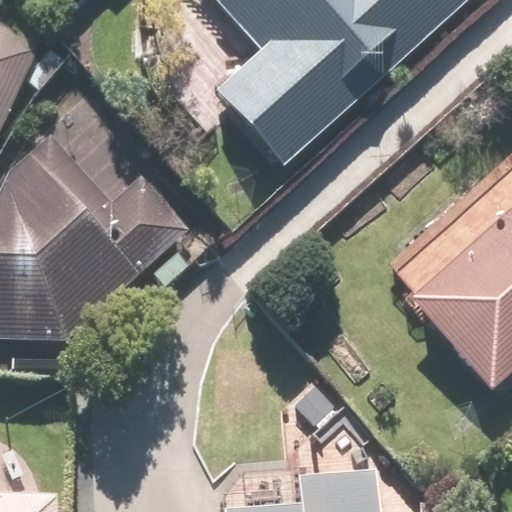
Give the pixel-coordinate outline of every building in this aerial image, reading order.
[(291,164),(472,0),(194,0),(253,65),(224,91),(291,164)] [(0,31),(0,151),(49,58),(0,31)] [(0,343),(70,347),(193,235),(137,174),(113,196),(62,141),(0,197),(0,343)] [(511,212),(419,299),(500,385),(511,373),(511,212)] [(389,511),(385,471),(303,480),(305,502),(230,510),(230,511),(389,511)] [(0,511),(63,511),(64,498),(0,495),(0,511)]
